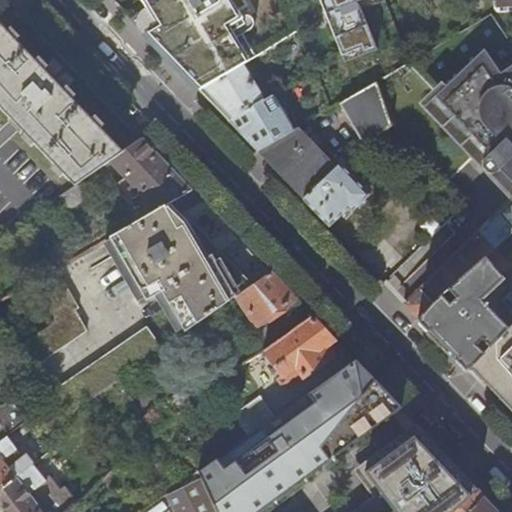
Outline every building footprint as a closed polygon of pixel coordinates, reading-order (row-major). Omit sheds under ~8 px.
[(145,0),(150,7),(136,21),(201,90),(243,66),(261,55),(239,18),(259,6),(255,0),(326,0),(347,52),(366,46),(368,54),(382,49),(367,6),(384,1),(383,0),(145,0)] [(505,170),(511,176),(511,43),(499,24),(492,14),(410,62),(407,64),(432,91),(493,157),(487,162),(486,164),(485,166),(485,168),(486,170),(487,173),(488,174),(491,176),(494,176),(497,176),(499,176),(505,170)] [(0,105),(76,185),(110,161),(124,152),(0,22),(0,105)] [(263,99),(243,66),(201,90),(229,119),(262,99),(263,99)] [(341,102),(366,144),(391,127),(376,82),(364,89),(341,102)] [(281,90),(271,95),(281,111),(291,106),(281,90)] [(418,104),(509,201),(511,197),(511,176),(505,170),(499,176),(497,176),(494,176),(491,176),(488,174),(487,173),(486,170),(485,168),(485,166),(486,164),(487,162),(493,157),(432,91),(418,104)] [(262,99),(229,119),(259,150),(293,130),(281,111),(271,95),(263,99),(262,99)] [(338,167),(299,127),(293,130),(259,150),(305,198),(338,167)] [(110,161),(125,178),(158,155),(143,138),(124,152),(110,161)] [(125,178),(141,194),(175,172),(158,155),(125,178)] [(367,172),(351,155),(341,165),(357,182),(367,172)] [(357,182),(341,165),(338,167),(305,198),(330,224),(349,207),(352,211),(356,207),(359,210),(361,210),(367,205),(368,202),(365,199),(369,195),(357,182)] [(141,194),(156,210),(165,205),(192,189),(175,172),(141,194)] [(85,198),(76,185),(61,195),(70,209),(85,198)] [(511,197),(509,201),(498,212),(511,228),(511,197)] [(173,280),(208,316),(237,296),(254,285),(192,218),(177,226),(165,205),(156,210),(108,238),(161,293),(173,280)] [(405,303),(420,319),(487,257),(496,248),(511,235),(511,228),(498,212),(492,217),(405,303)] [(510,265),(496,248),(487,257),(501,273),(510,265)] [(482,300),(505,277),(501,273),(487,257),(420,319),(468,369),(471,367),(474,363),(511,322),(511,290),(502,300),(511,310),(511,311),(510,314),(511,315),(504,324),(482,300)] [(285,306),(296,298),(271,273),(254,285),(237,296),(257,325),(270,317),(272,319),(285,309),(285,306)] [(57,318),(4,354),(21,376),(87,330),(75,308),(78,305),(65,284),(45,297),(57,318)] [(328,345),(336,340),(313,316),(265,351),(282,374),(278,377),(287,390),(335,355),(328,345)] [(511,322),(474,363),(511,402),(511,322)] [(37,400),(55,425),(87,401),(143,361),(162,348),(146,326),(37,400)] [(228,468),(220,457),(200,471),(217,511),(257,511),(295,485),(399,407),(356,361),(354,362),(310,393),(316,402),(228,468)] [(471,367),(511,410),(511,402),(474,363),(471,367)] [(184,387),(160,404),(167,421),(194,401),(184,387)] [(316,402),(310,393),(276,417),(249,436),(222,455),(220,457),(228,468),(316,402)] [(233,415),(249,436),(276,417),(260,396),(233,415)] [(0,409),(0,443),(29,421),(13,400),(0,409)] [(451,511),(476,490),(478,489),(451,460),(423,432),(418,436),(416,434),(364,472),(379,492),(384,499),(366,511),(451,511)] [(0,492),(19,478),(0,454),(0,492)] [(47,482),(35,465),(19,478),(0,492),(0,499),(9,511),(44,511),(43,511),(31,495),(47,482)] [(177,511),(215,511),(201,480),(169,495),(177,511)] [(451,511),(497,511),(476,490),(451,511)] [(379,492),(352,511),(366,511),(384,499),(379,492)]
